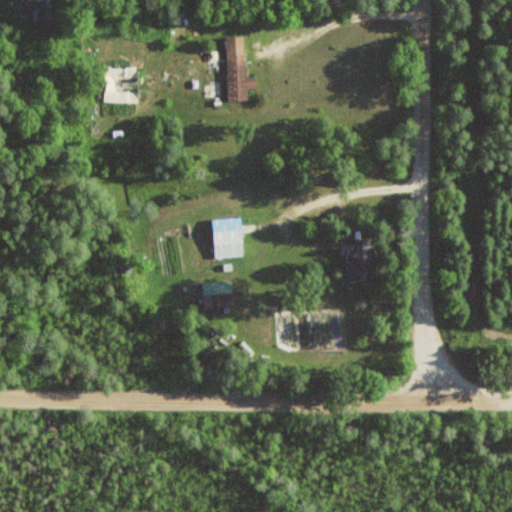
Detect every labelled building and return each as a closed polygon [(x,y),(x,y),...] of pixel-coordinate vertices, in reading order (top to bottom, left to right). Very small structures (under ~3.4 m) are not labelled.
[(21,0),(21,14),(50,14),(49,0),(21,0)] [(245,36),(226,37),(228,101),(248,100),(248,89),(256,88),(256,77),(246,77),(245,36)] [(104,101),(138,101),(138,68),(104,68),(104,101)] [(243,257),(242,218),(213,218),(214,258),(243,257)] [(372,239),(344,239),(344,281),(372,281),(372,239)] [(204,282),(204,306),(233,306),(233,282),(204,282)]
